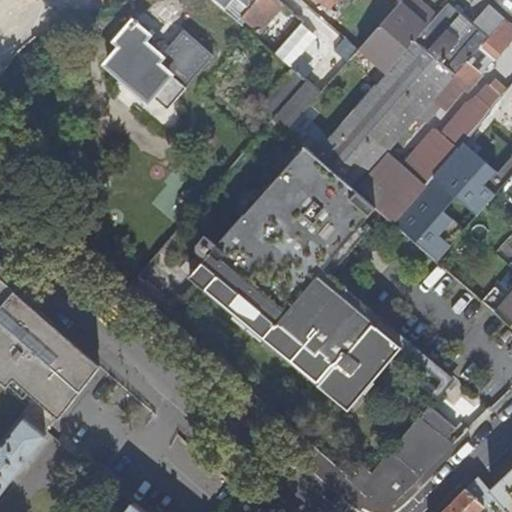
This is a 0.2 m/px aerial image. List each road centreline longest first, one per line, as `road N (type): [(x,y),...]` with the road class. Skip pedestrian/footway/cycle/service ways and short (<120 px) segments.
road 1 (residential): [(322,511),(0,225)]
road 2 (residential): [(511,428),(421,511)]
